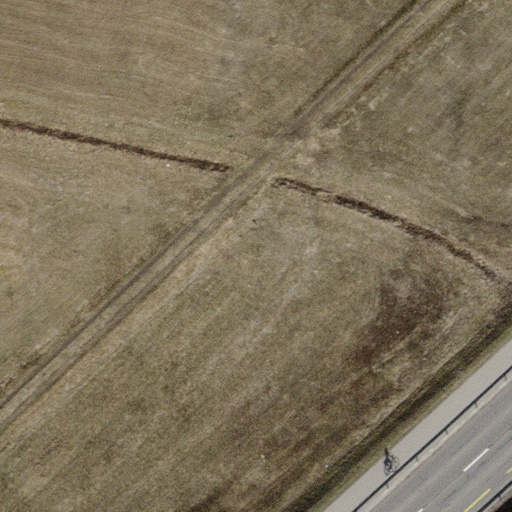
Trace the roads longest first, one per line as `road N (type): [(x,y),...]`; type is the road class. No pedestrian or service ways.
road 1 (track): [(463,0),(0,426)]
road 2 (primary): [(421,511),(511,429)]
